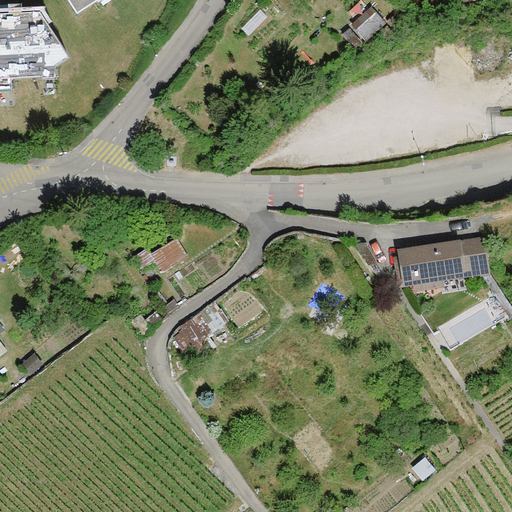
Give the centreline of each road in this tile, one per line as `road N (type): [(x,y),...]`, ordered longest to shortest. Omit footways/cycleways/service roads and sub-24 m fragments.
road 1 (residential): [(253,218),(254,258),(171,321),(157,351),(162,376),(262,511)]
road 2 (residential): [(511,167),(403,192),(236,193)]
road 3 (residential): [(48,189),(103,150),(214,0)]
road 4 (residential): [(236,193),(48,189)]
